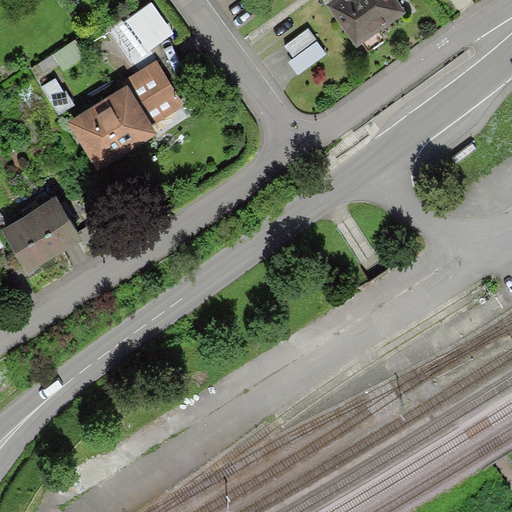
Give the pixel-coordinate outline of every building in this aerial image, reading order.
[(158,0),(149,0),(129,13),(150,45),(177,28),(158,0)] [(400,0),(331,0),(355,33),(400,0)] [(322,43),(305,20),(283,35),(291,47),(285,51),(294,63),(322,43)] [(83,44),(72,28),(51,43),(61,58),(83,44)] [(154,60),(125,78),(141,103),(170,85),(154,60)] [(150,118),(141,103),(125,78),(73,111),(98,151),(150,118)] [(478,149),(472,139),(450,153),(456,163),(478,149)] [(54,187),(3,218),(26,255),(77,224),(54,187)]
